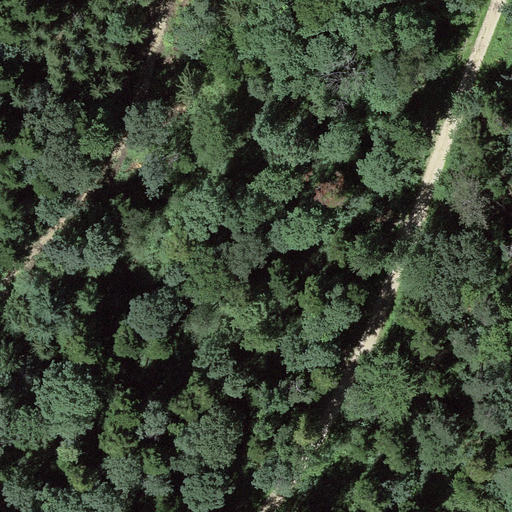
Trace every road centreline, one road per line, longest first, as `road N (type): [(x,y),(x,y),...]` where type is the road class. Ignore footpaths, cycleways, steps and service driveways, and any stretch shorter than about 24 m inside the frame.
road 1 (track): [(260,511),(298,467),(369,333),(494,0)]
road 2 (track): [(170,0),(135,142),(0,317)]
